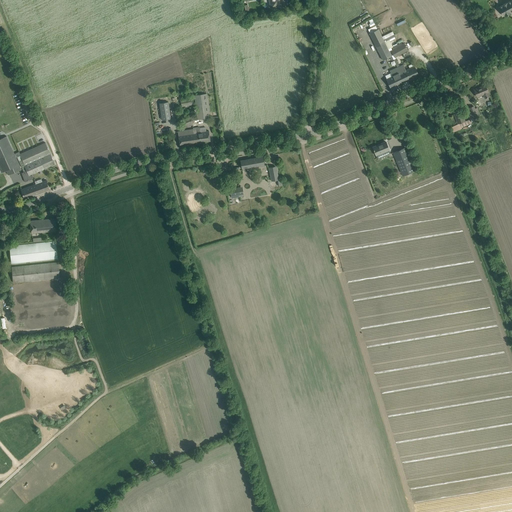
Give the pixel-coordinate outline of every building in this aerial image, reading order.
[(268,0),(270,8),(280,7),(279,0),(268,0)] [(511,0),(507,3),(507,2),(502,5),(499,7),(503,15),(504,15),(505,16),(510,13),(510,12),(511,10),(511,0)] [(378,29),(369,33),(370,35),(383,60),(390,57),(392,56),(382,38),(379,31),(378,29)] [(393,32),(382,38),(392,56),(393,59),(395,58),(408,51),(404,43),(402,44),(401,43),(393,47),(389,39),(395,36),(393,32)] [(391,73),(385,75),(387,79),(386,79),(388,83),(390,88),(403,82),(419,75),(416,70),(414,66),(410,68),(406,70),(403,65),(399,66),(395,58),(393,59),(397,67),(390,70),(391,73)] [(481,87),(474,90),(477,97),(483,94),(485,98),(489,96),(488,92),(487,90),(485,85),(481,87)] [(197,114),(198,119),(210,118),(209,113),(207,94),(194,95),(197,114)] [(182,107),(194,107),(194,99),(182,99),(182,107)] [(168,102),(159,103),(162,120),(171,119),(168,102)] [(465,121),(461,111),(454,114),(458,124),(451,128),(453,132),(462,128),(461,127),(472,122),(471,119),(478,116),(473,106),(466,109),(470,119),(465,121)] [(197,120),(195,115),(182,120),(184,124),(183,125),(184,128),(193,124),(192,121),(197,120)] [(182,131),(178,131),(180,146),(195,143),(210,141),(209,131),(206,131),(200,132),(199,128),(193,129),(185,130),(182,131)] [(15,154),(7,136),(0,138),(0,172),(1,172),(2,173),(6,170),(8,175),(22,169),(16,157),(17,157),(24,172),(22,173),(25,182),(32,179),(30,175),(55,164),(45,143),(20,154),(19,151),(16,152),(17,153),(15,154)] [(379,144),(372,147),(373,147),(373,149),(374,150),(376,155),(378,159),(390,154),(389,150),(386,142),(385,142),(386,142),(379,145),(379,144)] [(405,147),(393,152),(403,176),(415,171),(405,147)] [(264,165),(264,161),(263,156),(240,160),(242,169),(253,166),(253,167),(264,165)] [(279,181),(276,166),(269,167),(271,181),(277,180),(278,186),(282,185),(281,180),(279,181)] [(21,189),(25,199),(49,190),(49,188),(46,180),(42,182),(41,179),(37,180),(38,183),(21,189)] [(230,189),(231,196),(232,198),(239,197),(238,195),(244,194),(242,186),(230,189)] [(30,221),(32,233),(57,230),(55,218),(30,221)] [(9,246),(11,263),(58,258),(56,241),(9,246)] [(60,277),(58,262),(12,267),(13,282),(60,277)] [(15,285),(18,326),(65,322),(62,281),(15,285)]
